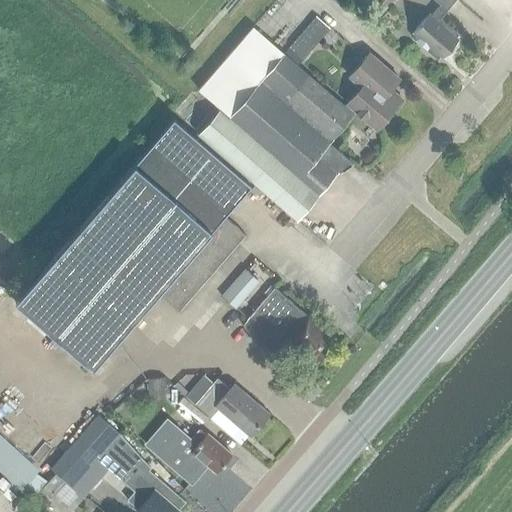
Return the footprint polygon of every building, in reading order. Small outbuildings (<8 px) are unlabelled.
[(432,0),(439,6),(411,38),(437,60),(458,35),(440,19),(456,0),(432,0)] [(312,58),(339,27),(324,13),(296,45),(312,58)] [(307,75),(283,54),(252,28),(198,91),(219,109),(197,135),(296,221),(318,196),(338,172),(340,173),(353,164),(329,143),(332,140),(353,115),(307,75)] [(348,77),(360,88),(346,105),(376,131),(402,100),(390,90),(399,79),(369,54),(348,77)] [(91,370),(157,294),(178,312),(245,236),(224,217),(250,187),(173,120),(14,303),(91,370)] [(245,268),(221,295),(236,308),(260,280),(245,268)] [(272,289),(240,326),(272,353),(275,349),(287,359),(297,347),(315,363),(327,348),(326,347),(334,337),(308,314),(306,316),(294,306),(293,307),(272,289)] [(163,378),(147,379),(148,394),(165,393),(163,378)] [(217,379),(211,386),(202,379),(186,398),(210,418),(217,410),(248,436),(251,433),(254,435),(260,428),(257,426),(267,413),(234,385),(230,390),(217,379)] [(177,384),(173,387),(184,397),(187,393),(177,384)] [(54,475),(42,489),(53,498),(65,484),(81,498),(106,469),(135,493),(127,502),(138,511),(137,511),(177,511),(184,504),(148,473),(150,470),(118,434),(98,417),(51,472),(54,475)] [(190,441),(176,429),(165,420),(144,445),(192,485),(207,467),(216,474),(232,456),(206,434),(205,436),(199,431),(190,441)]
